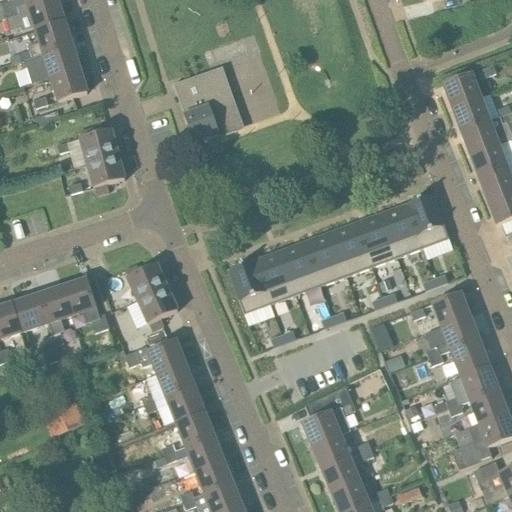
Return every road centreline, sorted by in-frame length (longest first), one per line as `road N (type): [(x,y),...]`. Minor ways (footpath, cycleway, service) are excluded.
road 1 (residential): [(511,344),(377,0)]
road 2 (residential): [(284,511),(163,209)]
road 3 (residential): [(163,209),(96,0)]
road 4 (residential): [(0,263),(163,209)]
